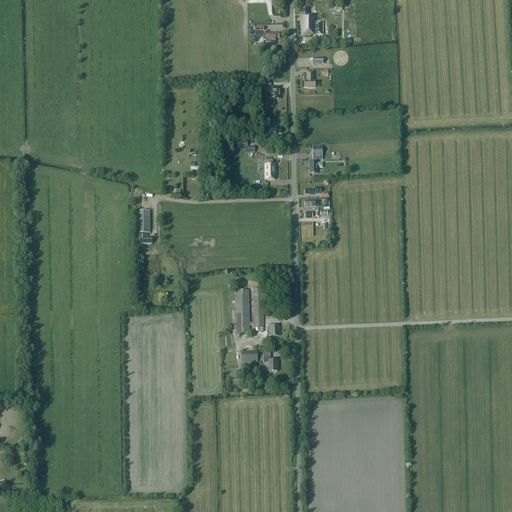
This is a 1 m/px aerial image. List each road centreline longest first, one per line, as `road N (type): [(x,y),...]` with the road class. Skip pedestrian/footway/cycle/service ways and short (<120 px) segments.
road 1 (tertiary): [(298,511),(290,0)]
road 2 (track): [(293,199),(154,197)]
